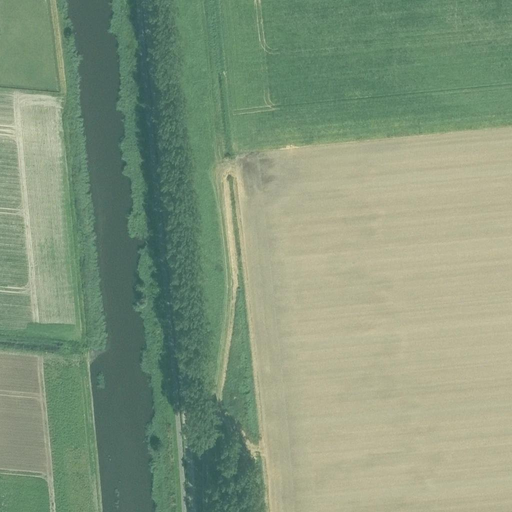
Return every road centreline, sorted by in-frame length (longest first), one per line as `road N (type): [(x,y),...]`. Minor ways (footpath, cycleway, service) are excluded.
road 1 (unclassified): [(188,511),(144,0)]
road 2 (track): [(195,511),(236,288)]
